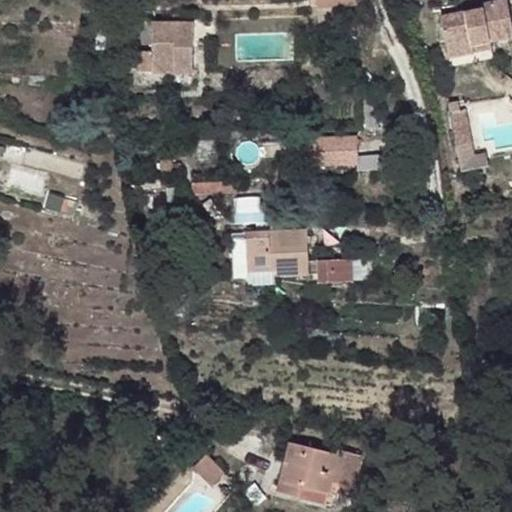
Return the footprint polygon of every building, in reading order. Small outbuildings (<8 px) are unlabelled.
[(357,5),(356,0),(316,0),(317,8),(357,5)] [(448,63),(476,58),(475,51),(493,47),(511,42),(511,29),(507,3),(483,9),(484,15),(467,18),(441,24),(448,63)] [(484,15),(483,9),(466,11),(467,18),(484,15)] [(194,74),(194,61),(176,61),(174,23),(153,23),(153,50),(140,50),(141,73),(154,73),(194,74)] [(193,23),(174,23),(176,61),(194,61),(193,23)] [(475,51),(476,58),(494,54),(493,47),(475,51)] [(476,58),(448,63),(451,73),(478,67),(476,58)] [(356,140),(310,142),(310,165),(357,162),(356,140)] [(236,224),(263,224),(264,198),(237,198),(236,224)] [(308,232),(282,233),(267,234),(249,236),(251,271),(276,269),(278,276),(310,275),(310,262),(308,232)] [(352,259),(320,261),(320,274),(321,287),(354,285),(352,259)] [(320,261),(310,262),(310,275),(320,274),(320,261)] [(276,269),(251,271),(251,285),(277,283),(278,276),(276,269)] [(290,443),(287,461),(290,461),(287,474),(284,493),(300,497),(302,486),(331,492),(334,480),(340,453),(290,443)] [(341,449),(340,453),(334,480),(357,485),(363,454),(341,449)] [(191,471),(196,475),(212,460),(207,455),(191,471)] [(226,475),(212,460),(196,475),(210,490),(226,475)] [(300,497),(329,504),(331,492),(302,486),(300,497)]
